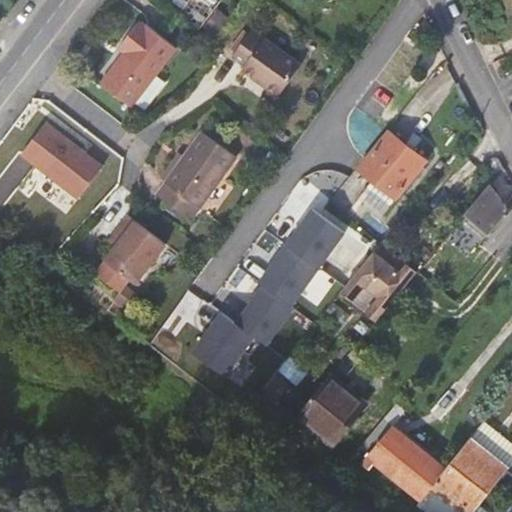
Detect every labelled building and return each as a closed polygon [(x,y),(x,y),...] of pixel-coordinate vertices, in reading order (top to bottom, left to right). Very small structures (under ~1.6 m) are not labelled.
[(212,30),(227,42),(235,31),(220,19),(212,30)] [(147,25),(142,21),(123,45),(128,49),(104,81),(134,104),(179,46),(149,22),(147,25)] [(303,61),(255,25),(235,51),(248,60),(245,65),(281,92),(303,61)] [(80,194),(103,164),(47,121),(24,151),(80,194)] [(238,155),(204,130),(158,193),(192,219),(238,155)] [(428,161),(388,131),(360,167),(400,198),(428,161)] [(511,208),(511,207),(492,182),(468,211),(492,231),(511,208)] [(191,350),(245,384),(303,291),(321,303),(348,259),(353,263),(373,232),(303,189),(293,206),(302,211),(237,316),(219,306),(191,350)] [(127,216),(117,228),(125,234),(116,246),(105,260),(136,284),(165,246),(127,216)] [(125,234),(117,228),(108,240),(116,246),(125,234)] [(344,290),(379,316),(419,269),(410,261),(402,271),(381,254),(387,244),(383,240),(344,290)] [(402,271),(410,261),(387,244),(381,254),(402,271)] [(337,366),(308,401),(343,432),(373,397),(337,366)] [(277,374),(259,396),(274,408),(292,386),(277,374)] [(369,462),(422,504),(437,484),(447,471),(394,428),(392,431),(383,424),(361,450),(371,459),(369,462)] [(438,511),(447,502),(458,511),(474,511),(508,469),(472,440),(447,471),(437,484),(449,494),(435,511),(431,511),(422,504),(419,508),(423,511),(438,511)] [(437,484),(422,504),(431,511),(435,511),(449,494),(437,484)]
